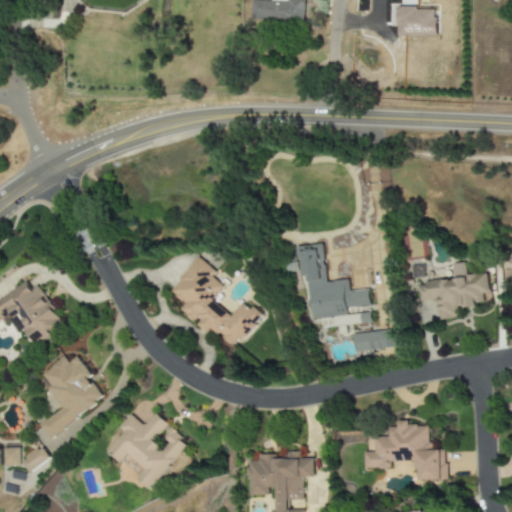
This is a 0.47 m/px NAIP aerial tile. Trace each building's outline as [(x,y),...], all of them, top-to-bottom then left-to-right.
[(252,0),(251,20),(304,21),(304,0),(270,0),(271,1),(252,0)] [(437,9),(398,8),(397,36),(436,36),(437,9)] [(316,320),(350,316),(349,308),(373,306),(371,289),(352,291),(351,280),(330,283),(326,244),(299,247),(301,266),(305,265),(307,277),(312,277),(316,320)] [(238,348),(264,314),(254,307),(252,310),(243,304),(234,316),(215,302),(227,286),(217,279),(221,273),(200,257),(173,293),(188,304),(183,310),(213,333),(214,331),(238,348)] [(455,280),(419,284),(421,302),(439,300),(441,320),(458,318),(456,309),(477,306),(476,303),(489,302),(486,274),(467,276),(466,263),(453,265),(455,280)] [(0,299),(0,318),(2,322),(16,314),(36,347),(66,329),(39,285),(32,289),(28,282),(0,299)] [(356,335),(358,352),(398,348),(396,330),(356,335)] [(42,425),(51,439),(107,399),(92,377),(94,376),(80,357),(71,363),(67,358),(44,374),(53,386),(50,389),(64,409),(42,425)] [(191,444),(173,429),(163,441),(160,439),(172,424),(159,414),(148,427),(134,415),(123,428),(127,432),(110,452),(124,464),(131,455),(148,469),(139,480),(152,491),(191,444)] [(448,481),(448,450),(432,451),(432,426),(412,426),(412,421),(400,422),(400,428),(389,428),(389,435),(377,435),(377,453),(367,453),(367,469),(393,469),(393,462),(416,461),(416,470),(421,470),(421,481),(448,481)] [(23,461),(31,473),(52,459),(44,447),(23,461)] [(5,467),(21,467),(21,449),(5,448),(5,467)] [(278,511),(306,511),(307,511),(291,510),(292,500),(306,500),(307,478),(316,478),(316,459),(303,459),(303,454),(261,454),(261,462),(251,461),(250,496),(271,496),(271,488),(279,488),(278,511)]
